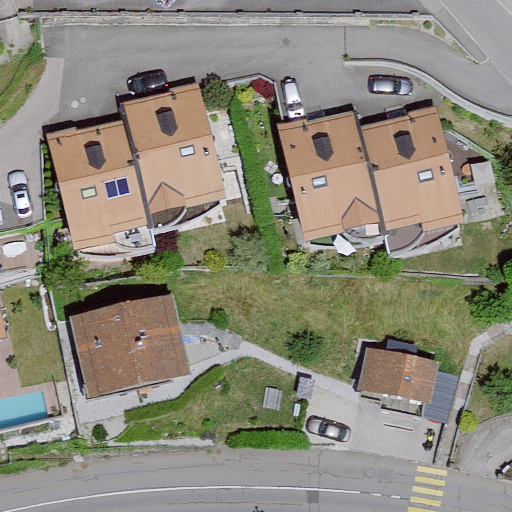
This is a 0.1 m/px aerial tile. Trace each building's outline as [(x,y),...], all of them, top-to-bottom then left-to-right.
[(193,85),(116,102),(143,227),(220,210),(193,85)] [(432,103),(356,120),(383,245),(459,228),(432,103)] [(347,107),(271,123),(298,248),(374,232),(347,107)] [(117,121),(40,137),(67,263),(143,246),(117,121)] [(170,305),(63,327),(79,406),(186,385),(170,305)] [(436,371),(366,351),(353,398),(423,417),(436,371)]
